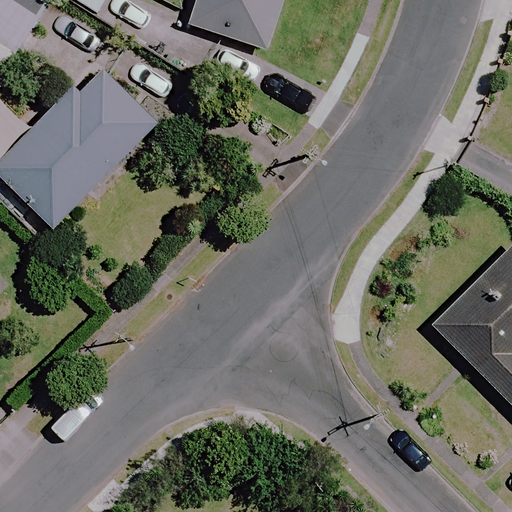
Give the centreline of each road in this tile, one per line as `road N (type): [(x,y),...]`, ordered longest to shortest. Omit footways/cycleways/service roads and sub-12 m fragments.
road 1 (residential): [(222,308),(378,138),(423,69),(446,0)]
road 2 (residential): [(430,511),(222,308)]
road 3 (residential): [(23,511),(222,308)]
